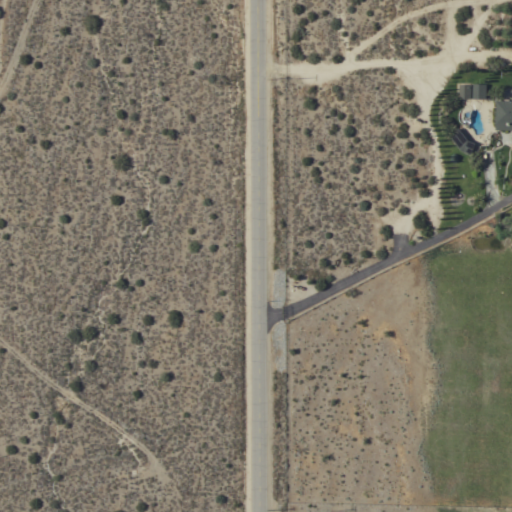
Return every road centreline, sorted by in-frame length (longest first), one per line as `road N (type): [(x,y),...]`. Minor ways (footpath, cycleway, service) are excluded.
road 1 (tertiary): [(260,0),(259,511)]
road 2 (residential): [(511,201),(324,301),(258,326)]
